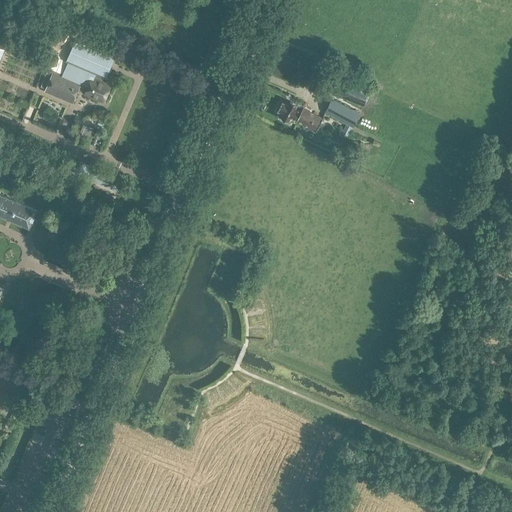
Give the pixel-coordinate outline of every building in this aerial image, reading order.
[(76,36),(66,59),(68,60),(69,61),(97,73),(103,75),(105,76),(115,54),(102,48),(79,38),(76,36)] [(69,61),(63,74),(82,81),(81,83),(86,84),(89,78),(92,78),(92,76),(95,77),(97,73),(69,61)] [(53,71),(45,91),(73,103),(78,90),(80,85),(81,83),(82,81),(63,74),(53,70),(53,71)] [(88,88),(85,93),(104,101),(111,84),(104,81),(101,80),(95,77),(92,76),(92,78),(88,88)] [(346,86),(341,97),(358,104),(362,93),(346,86)] [(332,98),(325,112),(351,126),(358,112),(332,98)] [(282,101),(277,111),(282,113),(280,117),(289,121),(291,118),(296,120),(303,107),(290,101),(288,104),(282,101)] [(303,107),(296,120),(315,131),(322,118),(303,107)] [(346,124),(341,133),(348,136),(353,127),(346,124)] [(373,144),(380,147),(383,143),(375,139),(373,144)] [(122,177),(79,160),(74,171),(118,189),(122,177)] [(0,192),(0,214),(30,228),(37,209),(0,192)] [(125,232),(132,234),(136,224),(130,221),(125,232)]
